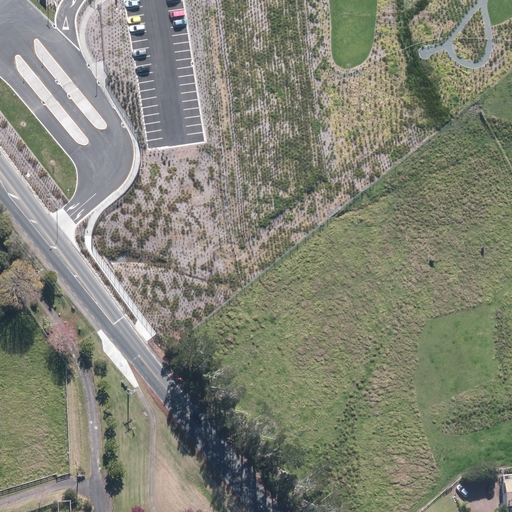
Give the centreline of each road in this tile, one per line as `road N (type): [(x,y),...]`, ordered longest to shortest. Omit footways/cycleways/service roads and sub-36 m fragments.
road 1 (secondary): [(267,511),(0,185)]
road 2 (track): [(94,463),(90,401),(74,357),(0,261)]
